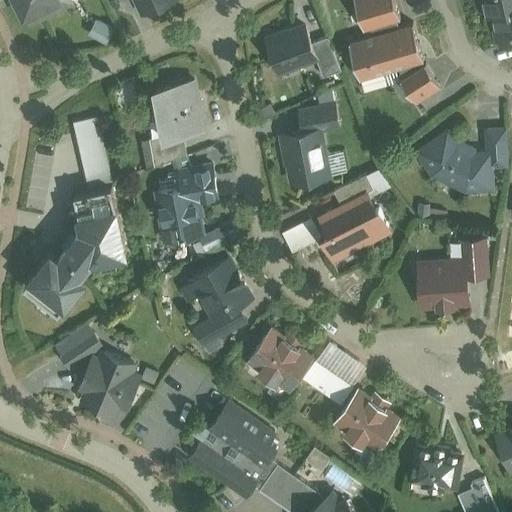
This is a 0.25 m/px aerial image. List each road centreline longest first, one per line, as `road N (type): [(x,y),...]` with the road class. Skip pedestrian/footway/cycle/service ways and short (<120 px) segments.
road 1 (residential): [(221,20),(271,261),(293,290),(364,343),(447,365)]
road 2 (residential): [(4,105),(221,20)]
road 3 (residential): [(0,411),(139,481),(168,511)]
